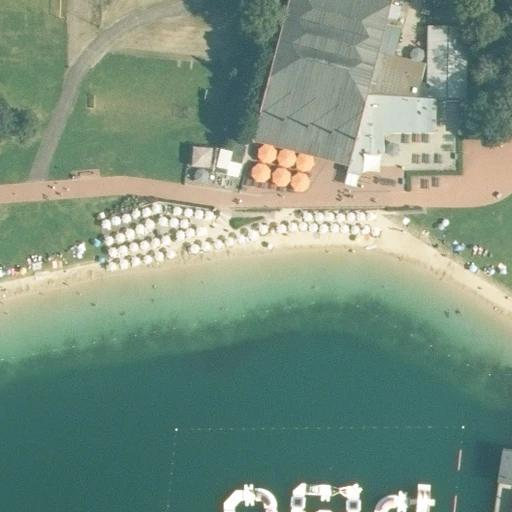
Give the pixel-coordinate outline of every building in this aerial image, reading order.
[(250,144),(347,169),(383,27),(390,0),(286,0),(281,22),(250,144)] [(438,134),(438,106),(425,105),(415,105),(425,66),(393,58),(399,31),(383,27),(347,169),(346,174),(361,177),(366,156),(386,155),(386,135),(438,134)] [(426,31),(425,105),(438,106),(457,106),(465,104),(466,31),(426,31)] [(482,104),(465,104),(457,106),(457,140),(463,140),(481,140),(482,126),(482,104)] [(244,165),(250,144),(234,140),(232,149),(229,161),(244,165)] [(17,206),(18,228),(80,226),(79,204),(17,206)] [(511,511),(511,444),(504,443),(491,511),(511,511)]
